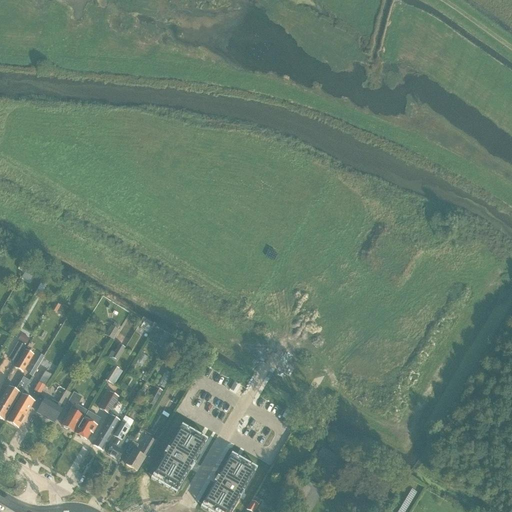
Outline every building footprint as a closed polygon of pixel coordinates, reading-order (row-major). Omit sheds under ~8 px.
[(18,270),(23,273),(29,263),(24,260),(18,270)] [(33,271),(28,268),(22,277),(27,280),(33,271)] [(60,305),(55,302),(51,309),(57,312),(60,305)] [(34,332),(40,335),(43,329),(38,325),(34,332)] [(112,325),(106,335),(114,340),(120,330),(118,329),(113,326),(112,325)] [(165,333),(158,345),(165,350),(172,338),(165,333)] [(19,341),(27,345),(30,339),(23,335),(19,341)] [(16,364),(26,347),(18,342),(8,359),(16,364)] [(119,344),(112,358),(118,361),(125,348),(119,344)] [(26,351),(15,369),(23,374),(34,356),(26,351)] [(110,384),(119,369),(115,366),(106,381),(110,384)] [(43,376),(39,382),(45,386),(49,380),(43,376)] [(29,395),(35,379),(31,377),(24,393),(29,395)] [(39,382),(34,391),(41,395),(46,386),(45,386),(39,382)] [(0,418),(4,421),(3,420),(11,407),(20,393),(10,387),(0,404),(0,418)] [(157,387),(148,403),(155,407),(163,391),(157,387)] [(55,423),(72,394),(67,391),(59,403),(53,400),(51,402),(47,400),(38,413),(55,423)] [(74,432),(87,411),(78,406),(82,398),(74,393),(68,404),(72,407),(70,410),(71,411),(63,426),(67,428),(68,431),(70,432),(73,432),(74,432)] [(110,415),(119,398),(110,393),(100,409),(110,415)] [(23,395),(7,422),(19,428),(27,415),(34,402),(23,395)] [(98,426),(101,419),(88,412),(85,418),(76,434),(80,436),(81,439),(84,440),(86,440),(87,440),(92,433),(93,434),(98,426)] [(103,429),(94,446),(103,451),(115,430),(120,421),(113,417),(111,416),(103,429)] [(125,436),(131,427),(134,422),(126,416),(122,422),(114,437),(117,438),(108,454),(119,461),(128,444),(126,443),(128,438),(125,436)] [(182,426),(151,479),(177,493),(207,441),(182,426)] [(154,436),(159,439),(163,432),(158,429),(154,436)] [(321,430),(317,435),(324,439),(327,433),(321,430)] [(338,434),(329,448),(336,453),(345,439),(338,434)] [(137,471),(156,441),(150,437),(140,454),(135,451),(139,446),(134,442),(127,453),(132,456),(126,465),(137,471)] [(340,458),(323,447),(318,455),(336,466),(340,458)] [(232,455),(201,508),(208,511),(232,511),(257,469),(232,455)] [(250,511),(254,511),(259,505),(261,501),(255,497),(252,501),(247,510),(250,511)]
